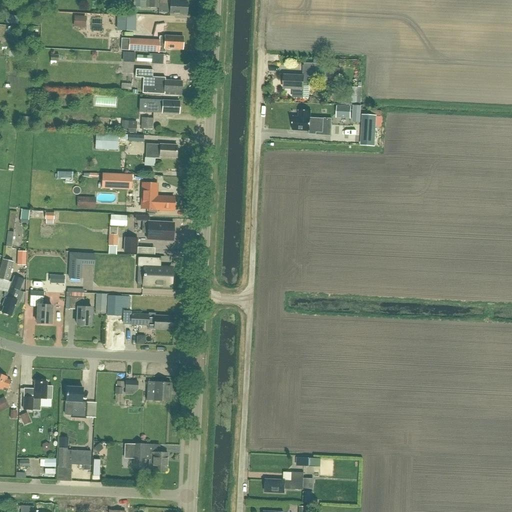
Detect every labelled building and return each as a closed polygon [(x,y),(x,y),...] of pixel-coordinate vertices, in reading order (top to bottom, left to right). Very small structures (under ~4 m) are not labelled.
[(158,4),(158,0),(133,0),(133,7),(143,8),(158,9),(157,13),(169,13),(169,15),(180,15),(187,16),(187,3),(179,3),(170,2),(170,5),(158,4)] [(135,31),(135,16),(127,16),(126,30),(135,31)] [(74,17),(73,27),(82,28),(82,18),(74,17)] [(165,53),(165,49),(182,50),(183,38),(165,37),(159,36),(159,40),(145,40),(129,39),(128,51),(145,52),(159,53),(165,53)] [(136,56),(135,62),(151,63),(163,64),(163,56),(151,55),(151,57),(136,56)] [(293,98),(303,99),(304,83),(315,84),(316,68),(304,67),(303,77),(284,76),(284,89),(293,89),(293,98)] [(333,78),(334,68),(326,67),(326,78),(333,78)] [(181,95),(182,82),(165,81),(166,78),(153,77),(153,70),(136,69),(135,77),(144,78),(143,93),(166,95),(166,94),(181,95)] [(355,104),(356,95),(340,94),(339,103),(355,104)] [(179,114),(179,102),(163,101),(163,100),(147,99),(146,112),(179,114)] [(351,108),(337,107),(336,117),(350,118),(351,108)] [(311,112),(299,111),(298,118),(293,117),(292,131),(309,132),(309,135),(316,135),(317,133),(323,134),(324,119),(310,118),(311,112)] [(364,116),(363,133),(375,134),(376,117),(364,116)] [(152,129),(152,119),(141,118),(140,129),(152,129)] [(136,133),(136,130),(137,122),(122,121),(121,129),(128,129),(127,133),(136,133)] [(118,151),(118,134),(95,133),(95,150),(118,151)] [(143,143),(143,136),(128,135),(127,142),(143,143)] [(177,146),(146,144),(145,158),(160,159),(160,157),(176,158),(177,146)] [(72,173),(57,172),(57,180),(72,180),(72,173)] [(131,176),(103,175),(102,189),(131,190),(131,176)] [(156,193),(157,185),(143,184),(142,209),(174,210),(174,198),(159,198),(159,197),(158,197),(153,197),(153,193),(156,193)] [(74,197),(74,208),(93,208),(93,197),(74,197)] [(29,211),(21,210),(20,223),(28,224),(29,211)] [(125,227),(126,216),(110,215),(109,226),(125,227)] [(173,241),(174,223),(148,222),(148,240),(173,241)] [(7,232),(5,247),(12,247),(13,232),(7,232)] [(116,247),(117,235),(108,235),(107,246),(108,246),(108,255),(115,255),(115,246),(116,247)] [(124,238),(123,253),(136,254),(137,238),(124,238)] [(26,252),(17,252),(17,266),(26,266),(26,252)] [(137,285),(170,287),(171,271),(163,271),(163,268),(160,267),(161,259),(137,258),(137,267),(145,268),(144,275),(143,275),(143,277),(144,277),(144,285),(137,285)] [(0,279),(8,282),(13,262),(2,260),(0,266),(0,279)] [(69,264),(69,278),(78,279),(78,265),(69,264)] [(2,313),(11,316),(17,302),(20,303),(23,293),(20,292),(24,280),(14,277),(7,298),(5,297),(2,306),(4,307),(2,313)] [(80,296),(80,288),(65,289),(66,297),(80,296)] [(51,325),(52,307),(44,306),(44,297),(30,296),(30,307),(38,308),(37,324),(51,325)] [(108,296),(107,316),(121,317),(122,297),(108,296)] [(105,297),(95,297),(94,323),(101,323),(102,316),(104,316),(105,297)] [(91,327),(92,309),(84,308),(84,299),(70,298),(70,309),(78,310),(77,326),(91,327)] [(123,325),(131,325),(131,315),(131,312),(124,312),(123,325)] [(155,316),(155,314),(148,314),(148,315),(131,315),(131,325),(148,326),(148,329),(173,330),(174,317),(155,316)] [(0,389),(7,392),(11,381),(6,380),(7,378),(0,375),(0,389)] [(137,391),(138,382),(125,381),(124,394),(131,395),(132,390),(137,391)] [(35,382),(34,398),(24,398),(24,410),(41,411),(41,399),(51,400),(52,388),(47,387),(47,383),(35,382)] [(170,402),(171,384),(148,383),(147,401),(170,402)] [(66,403),(66,416),(72,416),(72,418),(86,418),(86,403),(82,403),(83,389),(67,388),(66,403)] [(19,416),(23,426),(31,423),(26,413),(19,416)] [(98,444),(93,449),(98,454),(103,449),(98,444)] [(150,460),(149,471),(153,471),(167,472),(168,454),(148,453),(148,445),(135,445),(124,445),(124,456),(135,457),(134,467),(145,467),(145,460),(150,460)] [(66,468),(67,449),(58,448),(57,468),(66,468)] [(89,466),(90,452),(70,451),(70,465),(83,465),(82,469),(89,470),(89,466)] [(266,480),(266,493),(285,494),(285,490),(304,491),(304,481),(304,474),(292,473),(292,482),(266,480)]
